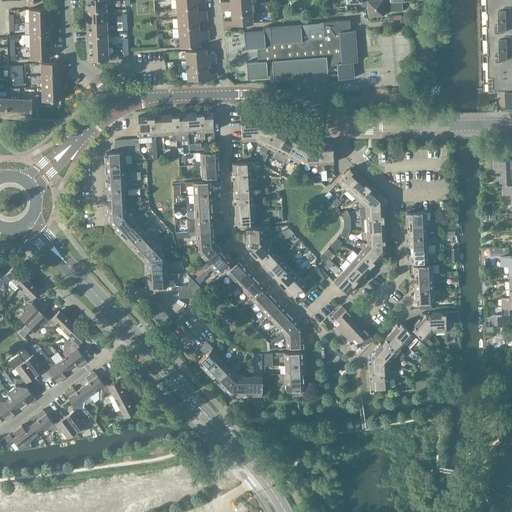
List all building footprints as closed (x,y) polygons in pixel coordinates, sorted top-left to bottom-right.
[(105,0),(90,0),(90,6),(88,6),(88,11),(106,10),(105,0)] [(175,0),(176,8),(197,6),(196,1),(206,1),(205,0),(175,0)] [(361,11),(367,11),(367,0),(344,0),(345,3),(361,2),(361,11)] [(383,12),(402,11),(401,1),(398,1),(390,1),(382,2),(381,0),(367,0),(367,11),(368,16),(383,15),(383,12)] [(511,0),(481,0),(484,89),(506,88),(506,105),(511,104),(511,0)] [(230,9),(231,15),(252,13),(251,3),(221,6),(221,10),(230,9)] [(177,18),(207,16),(206,11),(197,12),(197,6),(176,8),(177,18)] [(48,9),(41,9),(28,9),(29,22),(44,21),(43,14),(48,14),(48,9)] [(91,16),(91,23),(106,22),(106,10),(88,11),(88,16),(91,16)] [(231,15),(231,20),(222,20),(223,26),(253,23),(252,13),(231,15)] [(207,21),(207,16),(177,18),(178,28),(198,26),(198,21),(207,21)] [(300,24),(263,27),(263,31),(243,32),(245,48),(256,47),(258,61),(246,62),(247,79),(267,77),(267,75),(272,74),(273,79),(296,78),(296,74),(327,72),(327,65),(336,64),(337,74),(327,75),(327,79),(353,77),(352,62),(357,61),(355,30),(348,30),(347,20),(322,22),(300,24)] [(44,28),(44,21),(29,22),(29,34),(48,33),(48,28),(44,28)] [(107,35),(106,22),(91,23),(91,30),(88,30),(89,36),(107,35)] [(178,28),(178,37),(208,34),(208,30),(199,31),(198,26),(178,28)] [(29,34),(30,46),(44,46),(44,39),(48,39),(48,33),(29,34)] [(199,39),(209,39),(208,34),(178,37),(179,47),(200,45),(199,39)] [(107,47),(107,35),(89,36),(89,41),(92,41),(92,47),(107,47)] [(45,53),(44,46),(30,46),(30,59),(49,59),(49,53),(45,53)] [(89,60),(116,59),(116,54),(108,54),(107,47),(92,47),(92,54),(89,54),(89,60)] [(185,50),(185,60),(216,58),(215,53),(206,54),(205,49),(185,50)] [(207,63),(216,63),(216,58),(185,60),(186,70),(207,68),(207,63)] [(60,74),(60,69),(56,69),(56,62),(40,62),(41,75),(60,74)] [(23,76),(22,65),(7,66),(8,76),(14,76),(23,76)] [(207,73),(207,68),(186,70),(187,79),(217,77),(217,72),(207,73)] [(41,75),(41,88),(56,87),(56,80),(60,80),(60,74),(41,75)] [(23,85),(23,76),(14,76),(14,85),(23,85)] [(47,100),(61,99),(61,94),(57,94),(56,87),(41,88),(41,100),(38,100),(39,105),(47,105),(47,100)] [(19,98),(6,97),(6,117),(11,117),(11,113),(18,113),(19,98)] [(31,99),(19,98),(18,113),(25,114),(25,117),(30,118),(31,99)] [(212,112),(202,112),(203,114),(199,114),(201,139),(205,139),(204,131),(213,131),(212,112)] [(180,133),(188,132),(187,113),(178,114),(178,115),(175,116),(176,140),(180,140),(180,133)] [(196,113),(187,113),(188,132),(197,132),(197,139),(201,139),(199,114),(196,114),(196,113)] [(172,141),(176,140),(175,116),(171,116),(171,114),(162,115),(163,134),(172,133),(172,141)] [(153,117),(150,117),(152,142),(155,141),(155,134),(163,134),(162,115),(153,115),(153,117)] [(147,117),(147,116),(137,116),(139,143),(152,142),(150,117),(147,117)] [(245,140),(254,139),(262,124),(258,122),(254,122),(253,120),(244,121),(244,122),(241,123),(242,147),(246,147),(245,140)] [(262,124),(254,139),(262,143),(258,150),(262,151),(273,129),(270,128),(271,126),(263,122),(262,124)] [(268,147),(276,151),(285,133),(277,129),(276,131),(273,129),(262,151),(265,153),(268,147)] [(292,139),(293,137),(285,133),(276,151),(284,154),(280,161),(284,163),(295,140),(292,139)] [(299,160),(307,144),(299,140),(298,142),(295,140),(284,163),(287,164),(290,158),(298,162),(299,160)] [(323,146),(319,146),(321,170),(324,170),(324,163),(333,163),(332,143),(322,144),(323,146)] [(316,144),(307,144),(299,160),(298,162),(303,164),(316,163),(317,171),(321,170),(319,146),(316,146),(316,144)] [(124,164),(131,163),(130,151),(127,151),(121,151),(115,152),(106,152),(106,156),(104,156),(105,165),(124,164)] [(219,151),(200,152),(200,161),(193,161),(193,165),(218,164),(218,160),(220,160),(219,151)] [(511,159),(494,159),(495,169),(503,168),(503,169),(500,169),(500,176),(503,176),(503,177),(511,176),(511,167),(511,159)] [(234,175),(259,174),(259,170),(251,170),(251,162),(232,163),(232,172),(234,172),(234,175)] [(124,172),(124,164),(105,165),(105,174),(107,174),(107,177),(132,176),(136,175),(140,175),(140,171),(124,172)] [(218,167),(218,164),(193,165),(193,169),(201,169),(201,177),(220,176),(220,167),(218,167)] [(511,166),(511,167),(511,176),(503,177),(503,185),(511,184),(511,166)] [(347,190),(360,176),(353,169),(352,171),(349,168),(337,181),(347,190)] [(233,178),(233,188),(252,186),(252,178),(259,178),(259,174),(234,175),(234,178),(233,178)] [(140,175),(136,175),(132,176),(107,177),(107,181),(105,181),(106,190),(125,188),(125,180),(132,180),(136,179),(141,179),(140,175)] [(366,182),(360,176),(347,190),(356,198),(368,185),(365,183),(366,182)] [(193,186),(193,194),(212,193),(212,184),(210,184),(210,181),(185,182),(185,186),(193,186)] [(511,201),(511,184),(503,185),(503,193),(511,193),(511,201)] [(377,194),(378,192),(371,186),(370,187),(368,185),(356,198),(365,207),(382,206),(382,205),(382,198),(377,194)] [(235,197),(236,200),(260,198),(260,195),(253,195),(252,186),(233,188),(234,197),(235,197)] [(108,198),(108,202),(133,200),(141,200),(140,196),(126,197),(125,188),(106,190),(107,198),(108,198)] [(213,202),(212,193),(193,194),(193,203),(186,203),(187,207),(211,206),(211,202),(213,202)] [(234,203),(234,212),(254,211),(253,203),(260,202),(260,198),(236,200),(236,203),(234,203)] [(114,225),(127,213),(126,205),(133,204),(133,200),(108,202),(109,205),(107,205),(107,215),(109,214),(110,220),(114,225)] [(384,205),(382,205),(382,206),(365,207),(365,219),(383,218),(383,215),(385,215),(384,205)] [(214,218),(214,217),(213,209),(212,209),(211,206),(187,207),(187,211),(194,210),(194,219),(214,218)] [(235,221),(237,221),(237,225),(262,223),(261,220),(254,220),(254,211),(234,212),(235,221)] [(432,217),(446,222),(448,216),(434,211),(432,217)] [(433,220),(426,220),(426,212),(406,212),(407,222),(409,221),(409,225),(433,224),(433,220)] [(133,219),(127,213),(114,225),(113,226),(119,233),(120,232),(122,234),(140,217),(138,214),(133,219)] [(144,231),(138,225),(148,215),(145,213),(140,217),(122,234),(125,237),(124,238),(130,244),(144,231)] [(175,232),(188,232),(213,230),(212,227),(214,227),(214,218),(194,219),(195,227),(174,229),(175,232)] [(361,232),(366,231),(385,230),(385,221),(383,221),(383,218),(365,219),(360,219),(361,232)] [(407,229),(408,237),(427,236),(427,228),(434,228),(433,224),(409,225),(409,228),(407,229)] [(270,230),(270,226),(245,227),(245,231),(244,231),(244,240),(246,240),(263,239),(263,230),(270,230)] [(149,237),(144,231),(130,244),(136,251),(137,250),(139,252),(157,235),(161,232),(158,229),(149,237)] [(289,229),(283,231),(286,238),(293,233),(289,229)] [(340,236),(342,236),(347,238),(349,232),(342,229),(340,236)] [(202,254),(215,242),(215,234),(213,234),(213,230),(188,232),(175,232),(177,238),(189,237),(189,235),(195,235),(196,244),(198,244),(198,250),(202,254)] [(361,240),(366,240),(367,244),(384,243),(384,239),(386,239),(385,230),(366,231),(361,232),(361,240)] [(139,252),(142,255),(140,256),(146,263),(164,261),(164,255),(159,250),(161,249),(155,243),(160,238),(157,235),(139,252)] [(410,246),(410,250),(435,249),(434,245),(427,245),(427,236),(408,237),(408,246),(410,246)] [(246,246),(250,251),(263,239),(246,240),(246,246)] [(269,245),(263,239),(250,251),(249,252),(256,259),(257,258),(259,260),(277,243),(274,240),(269,245)] [(334,241),(331,243),(329,246),(335,251),(339,246),(334,241)] [(221,249),(215,242),(202,254),(201,256),(207,262),(202,267),(204,270),(222,253),(220,250),(221,249)] [(260,264),(266,270),(280,257),(274,251),(279,246),(277,243),(259,260),(261,262),(260,264)] [(384,243),(367,244),(380,255),(385,250),(384,243)] [(380,255),(367,244),(358,253),(371,265),(373,262),(375,263),(381,256),(380,255)] [(327,248),(322,254),(327,259),(328,258),(332,253),(327,248)] [(410,253),(408,253),(409,262),(428,261),(428,253),(435,252),(435,249),(410,250),(410,253)] [(299,251),(291,258),(294,261),(302,254),(299,251)] [(218,274),(232,261),(226,254),(225,255),(222,253),(204,270),(207,272),(212,267),(218,274)] [(358,253),(350,262),(364,275),(370,268),(369,267),(371,265),(358,253)] [(322,264),(323,266),(329,260),(328,258),(327,259),(322,254),(320,256),(321,265),(322,264)] [(511,255),(501,256),(501,265),(509,265),(510,273),(511,272),(511,255)] [(294,261),(291,258),(286,263),(280,257),(266,270),(272,277),(274,276),(276,278),(294,261)] [(166,261),(164,261),(146,263),(147,271),(148,271),(149,275),(173,273),(173,269),(166,270),(166,261)] [(222,293),(227,288),(248,269),(243,262),(241,264),(238,261),(225,273),(233,280),(226,287),(225,285),(219,290),(222,293)] [(296,264),(294,261),(276,278),(278,280),(277,282),(283,288),(297,275),(291,269),(296,264)] [(350,262),(342,271),(355,283),(357,280),(358,282),(364,275),(350,262)] [(415,278),(440,277),(440,273),(433,273),(432,264),(413,265),(413,274),(415,274),(415,278)] [(26,278),(13,266),(5,274),(3,274),(4,281),(8,281),(9,285),(15,290),(18,287),(26,278)] [(248,269),(227,288),(231,292),(238,286),(243,291),(255,279),(253,276),(254,275),(248,269)] [(348,294),(354,287),(352,285),(355,283),(342,271),(333,280),(348,294)] [(178,273),(173,273),(149,275),(149,278),(147,278),(148,287),(167,286),(174,286),(174,277),(177,277),(177,275),(179,275),(178,273)] [(297,275),(283,288),(289,295),(290,294),(293,296),(302,288),(306,292),(315,284),(311,279),(308,277),(303,281),(297,275)] [(440,280),(440,277),(415,278),(415,281),(414,281),(414,290),(433,289),(433,281),(440,280)] [(39,291),(26,278),(18,287),(25,292),(25,301),(31,301),(31,299),(39,291)] [(250,298),(246,301),(248,303),(265,286),(259,280),(258,282),(255,279),(243,291),(250,298)] [(248,303),(249,304),(253,301),(260,309),(272,297),(270,294),(271,293),(265,286),(248,303)] [(441,298),(434,298),(433,289),(414,290),(414,299),(416,299),(416,303),(441,302),(441,298)] [(511,290),(510,290),(510,298),(502,299),(502,307),(511,307),(511,306),(511,290)] [(263,319),(266,322),(269,319),(268,318),(282,304),(276,298),(275,300),(272,297),(260,309),(267,316),(263,319)] [(19,316),(26,324),(39,311),(31,303),(31,301),(25,301),(25,310),(19,316)] [(150,303),(150,313),(162,309),(162,303),(150,303)] [(282,304),(268,318),(269,319),(277,327),(289,315),(286,312),(288,310),(282,304)] [(350,314),(346,309),(342,305),(332,314),(340,323),(336,327),(343,334),(355,323),(348,316),(350,314)] [(511,307),(502,307),(502,315),(494,315),(495,324),(511,324),(511,307)] [(157,321),(166,313),(162,309),(150,313),(157,321)] [(51,318),(49,318),(49,325),(58,325),(64,331),(72,323),(59,310),(51,318)] [(432,312),(432,314),(433,331),(445,330),(445,319),(458,319),(458,310),(445,311),(445,313),(441,313),(441,311),(432,312)] [(40,326),(49,325),(49,318),(47,318),(39,311),(26,324),(23,327),(18,332),(23,337),(31,328),(34,332),(40,326)] [(157,321),(160,326),(169,318),(166,313),(157,321)] [(414,326),(411,329),(429,345),(432,342),(427,337),(433,331),(432,314),(425,314),(420,319),(419,318),(412,325),(414,326)] [(186,319),(183,315),(174,322),(177,327),(186,319)] [(280,336),(280,338),(302,328),(298,324),(299,323),(293,316),(292,317),(289,315),(277,327),(284,334),(280,336)] [(174,322),(169,318),(160,326),(165,330),(174,322)] [(69,345),(77,346),(77,344),(85,336),(72,323),(64,331),(70,337),(70,339),(64,340),(63,345),(69,345)] [(362,330),(355,323),(343,334),(350,342),(354,338),(358,342),(359,341),(363,346),(372,338),(363,329),(362,330)] [(410,349),(416,342),(419,339),(400,323),(398,325),(397,324),(390,331),(405,344),(410,349)] [(305,343),(304,334),(302,334),(302,328),(280,338),(281,340),(285,338),(286,348),(303,347),(303,343),(305,343)] [(386,339),(383,341),(402,358),(404,355),(399,350),(405,344),(390,331),(384,338),(386,339)] [(205,355),(211,349),(212,347),(207,341),(199,349),(205,355)] [(374,349),(375,351),(375,350),(388,362),(394,356),(399,361),(402,358),(383,341),(381,344),(380,343),(374,349)] [(69,368),(75,363),(79,367),(87,361),(77,348),(77,346),(69,345),(66,345),(65,351),(69,352),(69,354),(62,359),(69,368)] [(200,365),(206,371),(220,358),(211,349),(205,355),(198,361),(201,364),(200,365)] [(370,363),(388,362),(375,350),(370,356),(370,363)] [(284,356),(284,365),(303,364),(303,355),(301,355),(301,352),(276,353),(277,357),(284,356)] [(20,374),(19,383),(26,384),(26,382),(35,376),(24,361),(19,354),(8,363),(13,369),(15,368),(20,374)] [(33,354),(24,361),(35,376),(44,369),(46,369),(46,362),(47,357),(43,356),(42,362),(38,361),(33,354)] [(223,355),(220,358),(206,371),(212,378),(213,376),(215,379),(233,362),(231,359),(229,361),(223,355)] [(62,373),(69,368),(62,359),(55,364),(46,362),(46,369),(47,370),(57,383),(65,377),(62,373)] [(223,389),(224,388),(237,376),(231,370),(236,365),(233,362),(215,379),(218,381),(217,383),(223,389)] [(388,371),(388,362),(370,363),(369,363),(369,372),(371,372),(371,375),(396,374),(395,370),(388,371)] [(304,373),(303,364),(284,365),(284,373),(277,374),(278,378),(302,376),(302,373),(304,373)] [(237,376),(224,388),(229,393),(236,393),(236,395),(245,395),(245,393),(248,393),(249,369),(245,369),(245,376),(237,376)] [(253,369),(249,369),(248,393),(252,393),(252,395),(261,395),(261,376),(253,376),(253,369)] [(89,381),(82,386),(89,395),(96,390),(100,391),(99,395),(103,396),(104,392),(106,385),(104,384),(94,371),(86,377),(89,381)] [(371,375),(371,379),(369,379),(370,388),(389,387),(389,378),(396,378),(396,374),(371,375)] [(302,376),(278,378),(278,381),(285,381),(285,390),(291,390),(291,396),(297,396),(297,397),(304,397),(305,396),(305,391),(303,391),(303,389),(305,389),(304,380),(302,380),(302,376)] [(112,394),(116,401),(126,396),(117,380),(107,385),(106,385),(104,392),(112,394)] [(7,391),(11,397),(18,406),(24,401),(27,405),(35,399),(25,386),(26,384),(19,383),(18,385),(15,385),(7,391)] [(92,399),(89,395),(82,386),(76,391),(73,387),(64,393),(74,406),(74,408),(81,409),(82,400),(85,404),(92,399)] [(115,411),(120,409),(117,417),(124,419),(124,417),(134,412),(126,396),(116,401),(111,404),(115,411)] [(11,411),(18,406),(11,397),(4,402),(0,401),(0,412),(6,421),(14,415),(11,411)] [(87,410),(81,409),(74,408),(74,410),(65,416),(76,431),(77,431),(78,432),(81,433),(83,432),(84,430),(85,428),(84,426),(85,425),(80,418),(80,416),(84,416),(89,413),(87,410)] [(38,419),(31,424),(38,433),(45,428),(53,430),(54,423),(52,422),(43,409),(34,415),(38,419)] [(67,438),(76,431),(65,416),(56,423),(54,423),(53,430),(62,431),(67,438)] [(12,438),(9,434),(4,437),(8,442),(12,439),(20,449),(29,449),(31,438),(38,433),(31,424),(24,429),(21,425),(13,431),(16,435),(12,438)]
